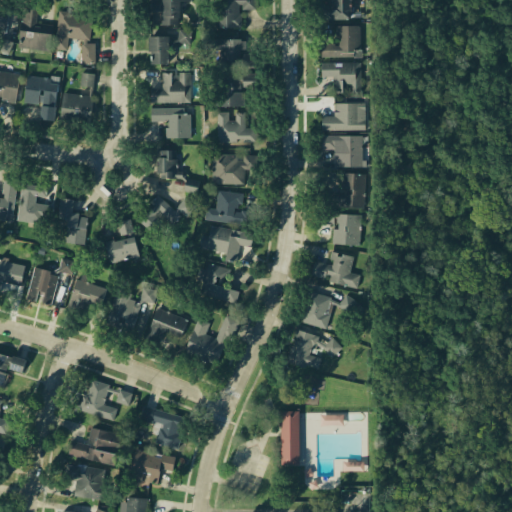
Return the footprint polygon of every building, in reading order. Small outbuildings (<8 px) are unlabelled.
[(148,0),(148,9),(161,10),(161,24),(177,24),(177,0),(148,0)] [(242,28),(215,27),(215,0),(257,0),(257,8),(242,8),(242,28)] [(326,19),(348,18),(347,11),(350,11),(349,0),(329,0),(330,10),(326,11),(326,19)] [(0,31),(5,33),(11,9),(0,6),(0,31)] [(53,52),(18,50),(20,26),(24,26),(25,15),(41,16),(41,25),(54,26),(53,52)] [(100,67),(84,66),(85,42),(57,41),(58,16),(77,17),(76,21),(93,22),(92,42),(101,42),(100,67)] [(357,24),(333,25),(334,41),(319,41),(319,58),(358,57),(357,24)] [(178,42),(190,43),(191,29),(179,28),(178,42)] [(167,35),(145,35),(146,51),(150,51),(150,62),(168,62),(167,35)] [(253,64),(216,65),(216,49),(207,50),(206,37),(253,36),(253,64)] [(318,62),(357,61),(358,94),(332,94),(332,77),(319,77),(318,62)] [(0,99),(16,102),(20,74),(0,70),(0,99)] [(87,122),(58,118),(62,91),(78,93),(81,72),(94,74),(87,122)] [(171,72),(171,79),(178,79),(178,72),(190,72),(190,103),(150,102),(151,88),(161,88),(162,72),(171,72)] [(244,105),(215,105),(214,74),(257,73),(257,86),(244,86),(244,105)] [(53,119),(57,84),(49,83),(49,77),(25,75),(22,102),(36,104),(35,117),(53,119)] [(356,101),(332,102),(332,116),(317,116),(318,131),(357,129),(356,101)] [(150,107),(184,107),(184,112),(190,114),(190,137),(165,137),(165,125),(167,125),(167,119),(150,119),(150,107)] [(216,111),(217,142),(258,142),(258,127),(245,127),(245,111),(216,111)] [(320,133),(321,151),(335,150),(335,166),(358,166),(356,132),(320,133)] [(156,148),(177,148),(177,169),(183,169),(183,173),(187,177),(201,179),(198,195),(181,192),(183,180),(180,178),(158,178),(158,173),(154,173),(154,164),(156,164),(156,148)] [(211,152),(211,183),(244,184),(244,168),(255,169),(255,153),(211,152)] [(330,204),(355,203),(354,171),(336,172),(336,188),(345,188),(345,191),(330,191),(330,204)] [(0,195),(0,217),(14,219),(17,181),(4,180),(3,195),(0,195)] [(18,220),(51,223),(53,205),(35,203),(36,196),(45,197),(46,186),(21,183),(18,220)] [(184,193),(197,205),(187,215),(183,211),(172,223),(168,219),(153,235),(131,214),(156,187),(174,204),(184,193)] [(217,189),(215,207),(205,206),(204,219),(248,224),(250,210),(242,209),(244,192),(217,189)] [(88,213),(85,245),(64,243),(66,227),(55,226),(58,195),(74,197),(72,211),(88,213)] [(355,242),(329,242),(329,229),(333,229),(333,224),(330,224),(330,211),(355,212),(355,242)] [(139,255),(110,262),(104,236),(120,232),(117,221),(130,218),(139,255)] [(210,224),(209,229),(200,228),(197,248),(224,253),(223,260),(235,262),(238,244),(249,246),(252,233),(240,231),(238,237),(229,235),(231,228),(210,224)] [(352,256),(349,270),(362,273),(358,292),(315,282),(316,277),(310,276),(312,262),(330,266),(333,252),(352,256)] [(0,258),(25,264),(21,284),(0,279),(0,258)] [(39,304),(47,306),(56,268),(72,272),(75,261),(61,258),(60,265),(48,272),(33,268),(24,300),(39,304)] [(229,267),(208,263),(206,270),(197,268),(191,297),(238,307),(242,289),(213,283),(215,275),(227,278),(229,267)] [(107,288),(101,308),(85,303),(81,316),(66,311),(76,279),(107,288)] [(154,291),(152,299),(142,302),(131,330),(105,323),(115,288),(130,292),(129,298),(138,300),(141,296),(143,288),(154,291)] [(326,329),(334,299),(306,291),(297,321),(326,329)] [(357,301),(345,294),(337,306),(349,314),(357,301)] [(187,320),(182,333),(165,328),(159,340),(145,334),(156,307),(187,320)] [(197,316),(181,350),(214,366),(237,320),(226,315),(215,337),(205,333),(210,322),(197,316)] [(331,357),(342,347),(332,336),(325,343),(318,340),(319,336),(295,329),(285,364),(317,369),(321,357),(309,354),(313,344),(316,345),(331,357)] [(0,351),(0,385),(3,386),(7,372),(4,371),(5,367),(19,372),(23,358),(0,351)] [(134,390),(130,406),(114,401),(117,393),(106,390),(102,404),(115,408),(113,417),(80,407),(89,377),(134,390)] [(0,417),(8,419),(5,432),(0,430),(0,397),(3,398),(0,412),(0,417)] [(178,446),(186,416),(144,405),(140,420),(159,425),(155,440),(178,446)] [(298,410),(298,463),(279,464),(280,410),(298,410)] [(321,426),(344,425),(343,414),(321,415),(321,426)] [(71,434),(67,453),(116,464),(123,433),(90,425),(87,437),(71,434)] [(177,454),(173,472),(162,470),(159,484),(148,482),(150,472),(142,470),(140,478),(131,476),(137,446),(177,454)] [(64,463),(79,466),(78,472),(83,473),(85,465),(104,468),(100,490),(114,492),(112,502),(59,493),(64,463)] [(127,496),(125,511),(146,511),(148,497),(127,496)]
